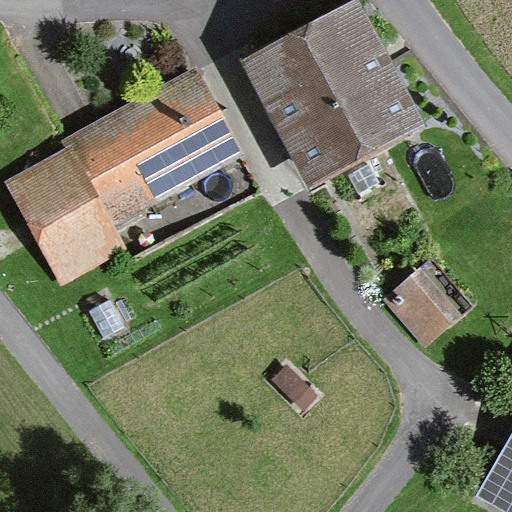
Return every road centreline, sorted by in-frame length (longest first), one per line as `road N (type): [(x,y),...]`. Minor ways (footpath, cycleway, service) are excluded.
road 1 (track): [(0,2),(147,9),(177,0)]
road 2 (unclassified): [(395,0),(511,131)]
